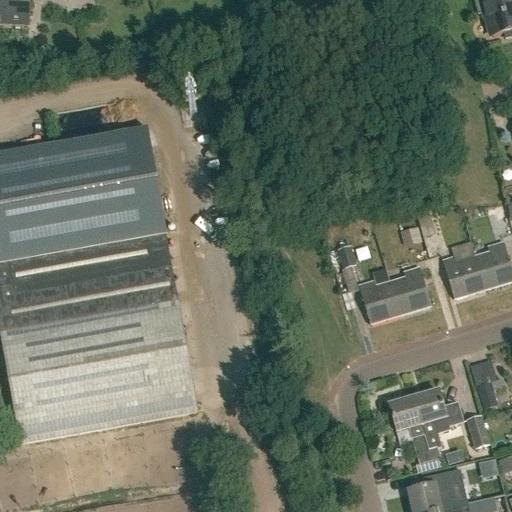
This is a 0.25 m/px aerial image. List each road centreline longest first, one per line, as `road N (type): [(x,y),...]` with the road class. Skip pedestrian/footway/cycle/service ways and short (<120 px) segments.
road 1 (unknown): [(0,122),(104,90),(143,97),(177,155),(201,327)]
road 2 (residential): [(369,511),(347,394),(364,374),(511,330)]
